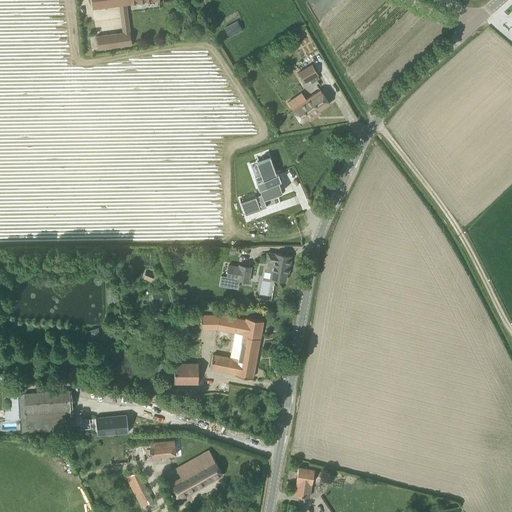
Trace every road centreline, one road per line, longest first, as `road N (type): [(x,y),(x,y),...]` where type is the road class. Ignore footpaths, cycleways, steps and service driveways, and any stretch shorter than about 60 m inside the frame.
road 1 (unclassified): [(269,511),(323,224),(381,112),(473,24)]
road 2 (unknown): [(280,441),(127,395),(75,389)]
